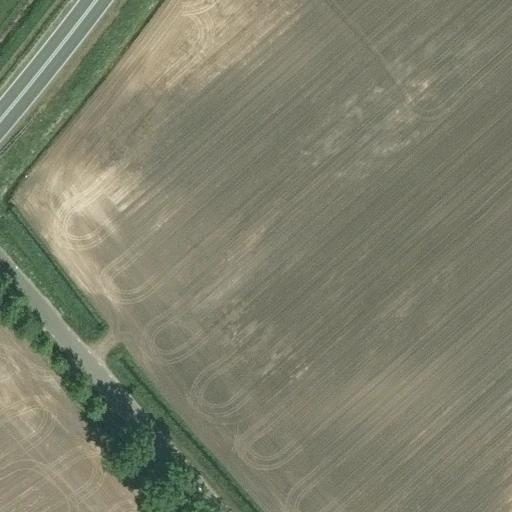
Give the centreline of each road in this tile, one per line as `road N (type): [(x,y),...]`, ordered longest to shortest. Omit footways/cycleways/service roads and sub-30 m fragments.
road 1 (unclassified): [(217,511),(0,263)]
road 2 (trunk): [(0,122),(95,0)]
